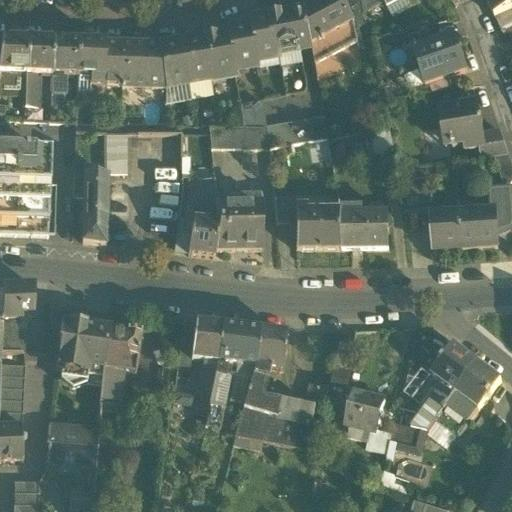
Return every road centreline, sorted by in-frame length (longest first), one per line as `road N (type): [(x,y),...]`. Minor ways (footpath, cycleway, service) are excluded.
road 1 (residential): [(426,303),(274,301),(0,266)]
road 2 (residential): [(0,19),(141,28),(234,0)]
road 3 (residential): [(511,112),(467,0)]
